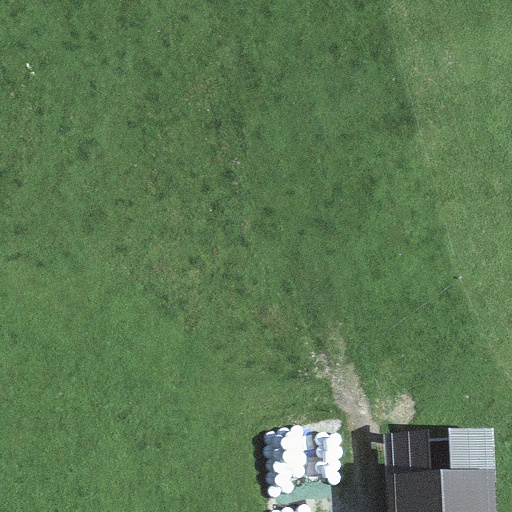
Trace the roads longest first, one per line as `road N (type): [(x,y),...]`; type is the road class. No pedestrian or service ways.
road 1 (track): [(307,271),(199,0)]
road 2 (track): [(307,271),(359,404),(367,444),(356,511)]
